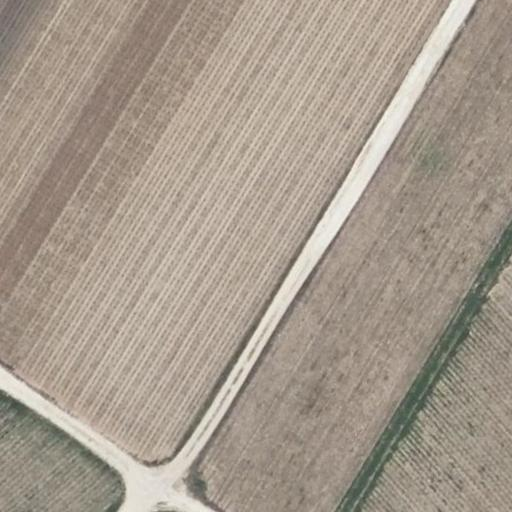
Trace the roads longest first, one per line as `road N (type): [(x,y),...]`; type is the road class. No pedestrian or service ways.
road 1 (track): [(170,492),(464,0)]
road 2 (track): [(0,378),(199,511)]
